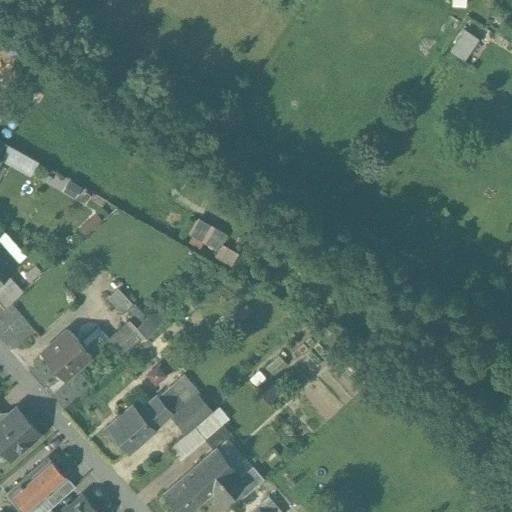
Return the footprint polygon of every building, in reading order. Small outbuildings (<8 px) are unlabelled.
[(462,25),(448,47),(464,58),(479,36),(462,25)] [(10,146),(0,140),(0,157),(2,159),(10,146)] [(222,237),(196,221),(187,236),(214,252),(222,237)] [(0,277),(17,262),(0,243),(0,277)] [(214,256),(232,265),(238,253),(221,244),(214,256)] [(325,267),(314,282),(331,295),(342,280),(325,267)] [(12,277),(0,287),(0,301),(5,307),(24,291),(12,277)] [(115,288),(104,298),(120,315),(125,310),(130,305),(129,304),(115,288)] [(129,315),(105,337),(106,339),(105,340),(118,356),(136,340),(138,342),(162,320),(152,310),(144,317),(131,302),(129,304),(130,305),(125,310),(129,315)] [(64,326),(37,350),(63,380),(91,357),(78,342),(64,326)] [(96,326),(78,342),(88,354),(105,340),(106,339),(105,337),(96,326)] [(154,428),(170,413),(186,432),(211,411),(181,375),(168,386),(169,387),(157,396),(156,394),(138,410),(132,403),(105,426),(128,452),(154,429),(154,428)] [(5,417),(0,421),(0,445),(10,457),(39,432),(16,407),(5,417)] [(213,411),(194,426),(204,438),(222,422),(213,411)] [(222,422),(204,438),(213,449),(214,449),(216,447),(232,434),(222,422)] [(240,476),(216,447),(214,449),(213,449),(201,458),(222,483),(212,492),(220,500),(229,493),(244,480),(240,476)] [(44,460),(7,492),(23,511),(26,511),(45,496),(67,477),(51,458),(46,462),(44,460)] [(222,483),(201,458),(162,492),(180,511),(187,511),(212,492),(222,483)] [(264,478),(253,465),(240,476),(244,480),(229,493),(236,502),(264,478)] [(67,477),(45,496),(53,505),(75,486),(67,477)] [(63,511),(98,511),(83,495),(63,511)] [(282,511),(269,496),(258,506),(262,511),(282,511)]
